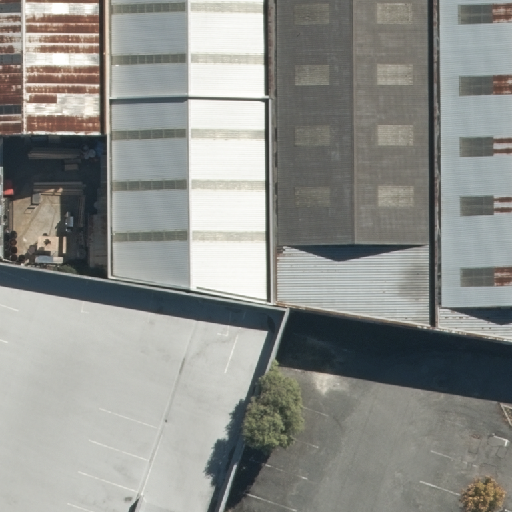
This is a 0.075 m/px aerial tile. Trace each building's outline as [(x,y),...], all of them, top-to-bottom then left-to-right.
[(106,0),(0,0),(0,132),(107,132),(106,0)] [(115,283),(274,306),(271,0),(106,0),(107,132),(115,283)] [(439,328),(438,0),(271,0),(274,306),(296,308),(439,328)] [(511,0),(438,0),(439,328),(511,338),(511,0)] [(115,283),(0,266),(0,511),(224,511),(296,308),(274,306),(115,283)]
